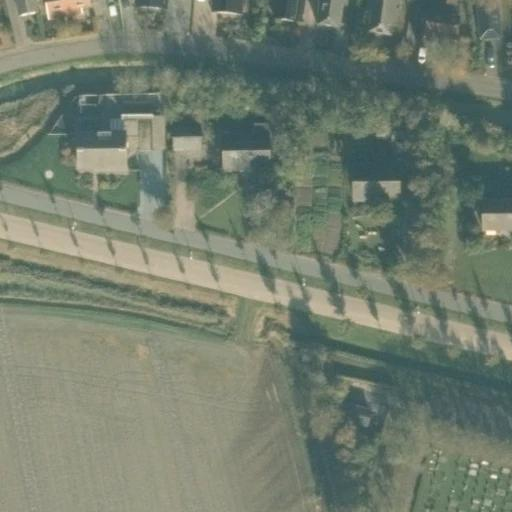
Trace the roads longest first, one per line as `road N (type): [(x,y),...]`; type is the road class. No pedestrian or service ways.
road 1 (primary): [(511,349),(0,226)]
road 2 (residential): [(511,314),(0,192)]
road 3 (residential): [(511,95),(222,52),(96,48),(0,64)]
